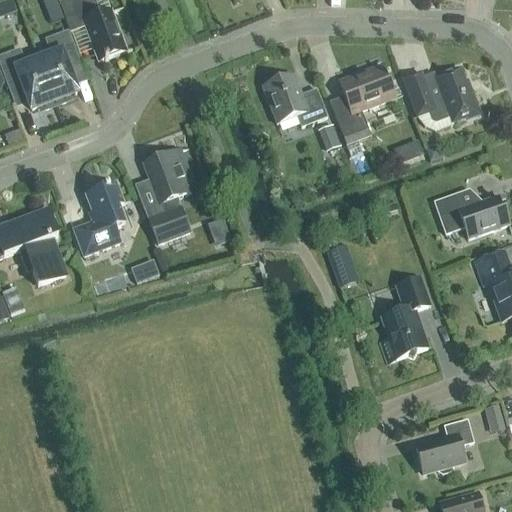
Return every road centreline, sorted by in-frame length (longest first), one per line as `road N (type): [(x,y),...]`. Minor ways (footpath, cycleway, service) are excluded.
road 1 (residential): [(511,73),(484,37),(463,29),(300,26),(162,77),(108,137),(0,179)]
road 2 (residential): [(384,511),(366,449),(374,423),(387,411),(511,368)]
